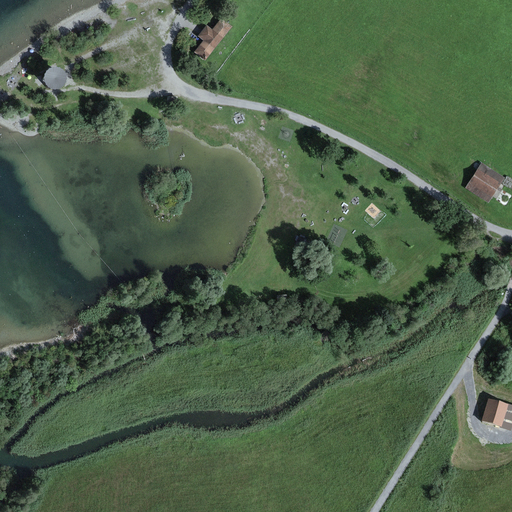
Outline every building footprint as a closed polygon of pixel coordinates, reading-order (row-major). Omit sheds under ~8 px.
[(211,30),(202,41),(193,52),(204,60),(231,27),(220,19),(211,30)] [(197,37),(202,41),(211,30),(206,26),(197,37)] [(53,68),(49,69),(46,70),(43,73),(41,76),(41,80),(41,83),(43,87),(45,89),(49,91),(52,91),(56,91),(59,89),(62,87),(63,83),(64,80),(63,76),(62,73),(59,71),(56,69),(53,68)] [(504,177),(481,163),(464,188),(488,203),(504,177)] [(488,399),(481,422),(502,428),(508,405),(488,399)] [(511,406),(508,405),(502,428),(511,430),(511,427),(511,406)]
